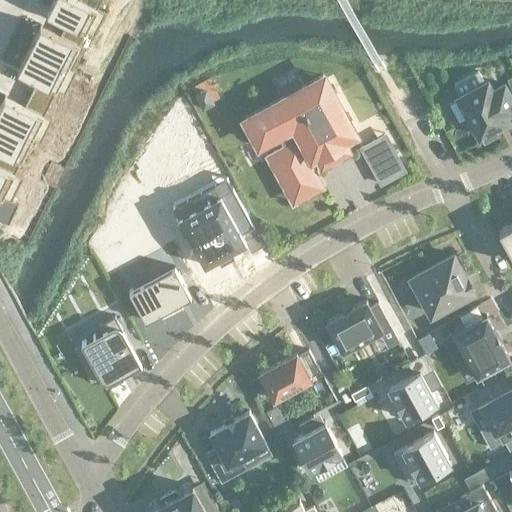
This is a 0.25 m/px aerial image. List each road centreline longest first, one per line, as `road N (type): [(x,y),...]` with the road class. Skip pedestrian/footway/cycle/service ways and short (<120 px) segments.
road 1 (residential): [(452,189),(356,230),(280,278),(166,380),(85,483)]
road 2 (residential): [(85,483),(0,327)]
road 3 (residential): [(452,189),(510,309)]
